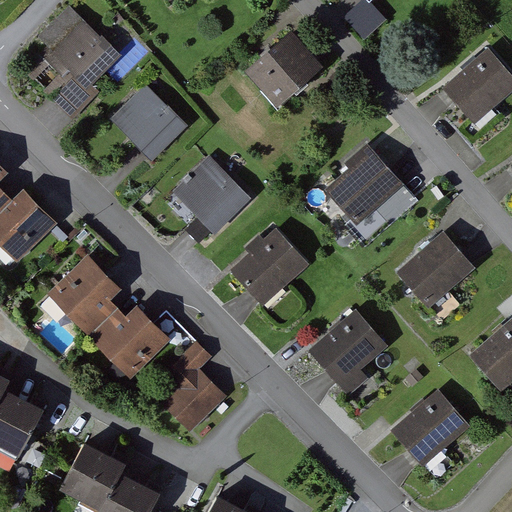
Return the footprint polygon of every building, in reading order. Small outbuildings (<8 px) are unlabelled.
[(85,87),(118,55),(85,21),(28,76),(72,120),(95,97),(85,87)] [(242,72),(272,108),(318,70),(288,33),(242,72)] [(511,76),(492,52),(444,92),(472,126),(511,92),(511,76)] [(144,88),(111,121),(145,155),(152,162),(185,129),(144,88)] [(352,228),(400,188),(368,150),(320,190),(352,228)] [(205,159),(171,193),(204,226),(212,234),(246,201),(205,159)] [(0,256),(8,265),(51,224),(21,193),(7,207),(0,213),(0,256)] [(251,297),(259,305),(305,260),(274,230),(228,275),(251,297)] [(426,308),(476,267),(447,233),(397,274),(426,308)] [(104,303),(118,290),(87,258),(44,298),(75,330),(104,303)] [(75,330),(93,349),(122,322),(104,303),(75,330)] [(123,380),(166,340),(136,309),(122,322),(93,349),(123,380)] [(386,343),(356,314),(309,360),(329,379),(347,397),(366,378),(358,370),(386,343)] [(511,315),(468,352),(499,389),(511,378),(511,315)] [(154,400),(186,433),(218,402),(187,369),(154,400)] [(471,423),(440,392),(395,438),(425,468),(471,423)] [(34,412),(0,395),(0,452),(12,459),(34,412)] [(122,467),(85,449),(62,496),(95,511),(99,511),(117,477),(122,467)] [(145,511),(154,495),(117,477),(99,511),(145,511)] [(232,511),(214,503),(210,511),(232,511)]
